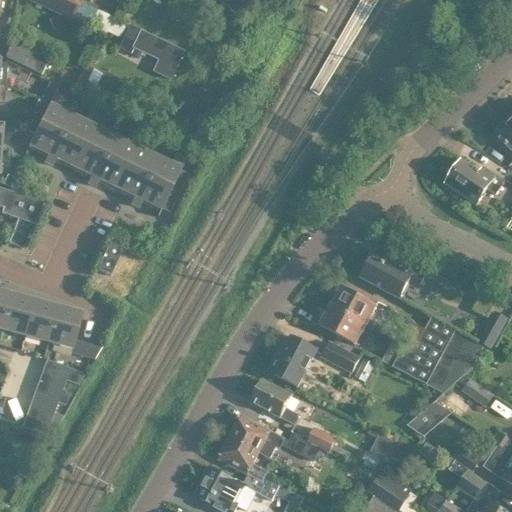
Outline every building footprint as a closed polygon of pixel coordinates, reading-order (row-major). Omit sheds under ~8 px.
[(118,20),(81,3),(82,0),(30,0),(73,20),(94,30),(95,27),(110,34),(118,20)] [(216,0),(233,15),(246,0),(216,0)] [(118,20),(110,34),(118,37),(125,23),(124,23),(118,20)] [(129,25),(118,46),(135,54),(136,51),(154,60),(150,70),(166,78),(180,49),(129,25)] [(6,41),(0,52),(0,56),(35,74),(42,59),(6,41)] [(82,63),(71,84),(80,88),(91,67),(82,63)] [(47,81),(39,98),(48,103),(53,92),(56,85),(47,81)] [(55,157),(72,165),(98,114),(88,109),(82,122),(58,110),(64,97),(53,92),(48,103),(26,147),(27,148),(29,144),(42,151),(39,158),(51,164),(55,157)] [(33,114),(29,123),(36,126),(40,117),(33,114)] [(98,114),(72,165),(90,174),(86,181),(94,185),(97,178),(115,186),(141,135),(131,130),(125,143),(101,131),(107,118),(98,114)] [(150,124),(162,135),(168,128),(156,117),(150,124)] [(511,119),(510,117),(491,136),(500,145),(502,143),(511,153),(511,119)] [(25,132),(32,135),(36,126),(29,123),(25,132)] [(141,135),(115,186),(133,195),(129,202),(137,206),(141,199),(159,207),(155,215),(156,215),(160,208),(168,212),(186,173),(179,169),(185,156),(174,151),(168,164),(144,152),(150,139),(141,135)] [(476,205),(487,189),(495,194),(503,182),(481,167),(478,171),(461,159),(444,184),(476,205)] [(6,174),(1,183),(8,186),(13,177),(6,174)] [(0,187),(0,206),(3,207),(1,212),(19,220),(8,243),(22,249),(42,202),(0,187)] [(96,269),(109,274),(120,248),(107,242),(96,269)] [(391,254),(388,259),(385,265),(369,256),(358,276),(399,298),(405,287),(415,292),(426,272),(391,254)] [(376,305),(358,295),(341,286),(330,305),(365,324),(376,305)] [(0,327),(9,294),(0,291),(0,327)] [(33,300),(9,294),(0,327),(23,334),(33,300)] [(480,296),(474,307),(487,314),(493,303),(480,296)] [(56,307),(33,300),(23,334),(47,340),(56,307)] [(319,326),(337,335),(354,345),(365,324),(330,305),(319,326)] [(79,313),(56,307),(47,340),(70,347),(79,313)] [(494,311),(477,343),(489,349),(507,318),(494,311)] [(412,352),(402,372),(441,393),(472,367),(483,347),(455,331),(442,355),(418,342),(412,352)] [(267,372),(292,386),(312,348),(290,337),(279,358),(275,356),(267,372)] [(87,341),(84,354),(93,357),(100,345),(87,341)] [(381,361),(392,367),(403,347),(392,341),(381,361)] [(321,357),(351,373),(359,358),(329,343),(321,357)] [(393,367),(402,372),(412,352),(403,347),(393,367)] [(69,368),(45,359),(41,371),(64,380),(69,368)] [(60,391),(64,380),(41,371),(37,382),(60,391)] [(468,379),(463,375),(453,384),(461,389),(468,379)] [(461,390),(485,406),(492,395),(468,379),(461,390)] [(286,409),(292,397),(262,381),(251,402),(294,425),(299,416),(286,409)] [(37,382),(33,392),(57,401),(64,404),(70,394),(60,391),(37,382)] [(33,392),(29,403),(53,412),(57,401),(33,392)] [(420,435),(448,410),(435,401),(406,426),(420,435)] [(53,412),(29,403),(25,414),(49,423),(53,412)] [(49,423),(25,414),(21,426),(44,435),(49,423)] [(241,417),(230,438),(258,453),(269,458),(275,446),(279,448),(284,439),(241,417)] [(308,440),(307,442),(319,448),(331,454),(332,451),(333,450),(338,440),(314,429),(308,440)] [(287,441),(285,446),(313,460),(319,448),(307,442),(308,440),(292,432),(287,441)] [(492,441),(511,454),(511,441),(499,432),(492,441)] [(382,458),(391,440),(377,433),(368,451),(382,458)] [(230,438),(219,459),(248,474),(245,480),(243,485),(246,487),(257,493),(273,501),(276,495),(280,487),(263,478),(266,472),(252,465),(258,453),(230,438)] [(511,484),(511,454),(492,441),(492,442),(499,446),(485,466),(511,484)] [(440,451),(427,442),(420,452),(433,461),(440,451)] [(452,458),(471,471),(478,461),(459,448),(452,458)] [(209,468),(194,497),(214,507),(212,509),(217,511),(234,511),(238,507),(247,511),(257,493),(246,487),(243,485),(209,468)] [(466,511),(505,511),(486,498),(492,489),(465,470),(457,481),(478,495),(466,511)] [(397,493),(402,485),(377,473),(368,491),(397,511),(405,499),(397,493)] [(350,495),(361,500),(369,480),(359,475),(350,495)] [(9,491),(0,487),(0,500),(5,502),(9,491)] [(293,510),(300,495),(287,488),(286,490),(280,487),(276,495),(286,500),(284,505),(293,510)] [(452,511),(456,508),(446,501),(439,511),(441,511),(452,511)]
